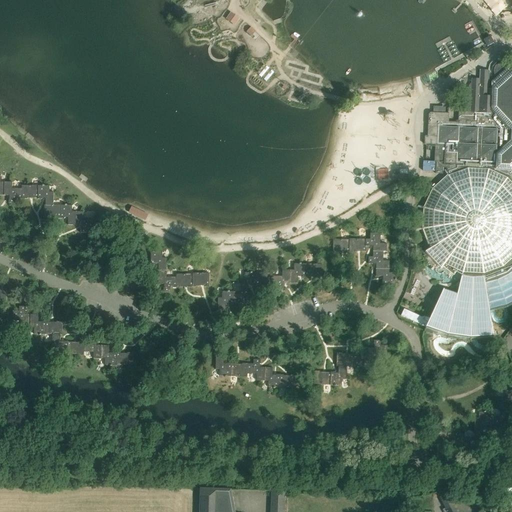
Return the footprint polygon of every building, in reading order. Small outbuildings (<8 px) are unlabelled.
[(486,38),(491,46),(496,43),(492,35),(486,38)] [(511,62),(504,70),(492,81),(492,88),(488,88),(489,71),(485,70),(481,70),(480,79),(472,79),(471,96),(470,112),(458,111),(458,127),(448,126),(449,113),(431,112),(430,113),(429,113),(429,114),(429,115),(428,115),(428,125),(427,136),(425,136),(424,144),(446,145),(446,153),(445,153),(445,164),(456,165),(458,172),(448,176),(433,189),(424,208),(423,229),(429,248),(444,264),(463,272),(457,294),(443,290),(444,289),(443,288),(436,305),(428,301),(424,310),(431,313),(423,330),(456,342),(494,340),(490,314),(508,309),(511,307),(511,62)] [(0,175),(0,195),(10,196),(10,200),(9,200),(9,204),(16,204),(16,199),(28,199),(28,198),(38,198),(38,199),(42,199),(42,198),(46,198),(46,205),(44,205),(44,219),(50,219),(50,217),(55,217),(55,219),(64,219),(64,218),(68,218),(68,225),(81,225),(81,229),(80,229),(80,233),(87,233),(87,229),(93,228),(93,218),(84,218),(84,212),(72,212),(72,205),(66,205),(64,205),(54,205),(54,192),(50,192),(50,186),(44,186),(44,185),(42,185),(42,186),(22,186),(22,189),(12,189),(12,182),(1,182),(1,176),(0,175)] [(380,234),(370,233),(370,240),(349,239),(349,240),(333,240),(333,253),(339,253),(339,252),(344,252),(344,253),(350,253),(355,253),(355,251),(366,252),(366,248),(369,248),(369,247),(373,247),(373,257),(368,257),(368,266),(372,266),(372,264),(376,265),(375,277),(383,277),(383,281),(382,281),(381,285),(395,285),(395,281),(396,281),(396,279),(395,279),(395,273),(389,273),(389,261),(383,261),(383,252),(386,252),(386,244),(380,244),(380,234)] [(157,252),(157,251),(155,251),(155,252),(151,252),(151,265),(155,265),(155,264),(158,264),(158,285),(164,285),(164,288),(163,288),(163,292),(170,292),(170,288),(182,288),(182,287),(187,287),(187,288),(193,288),(193,287),(198,287),(198,286),(209,286),(209,273),(192,273),(192,274),(176,274),(176,277),(166,277),(166,258),(162,258),(162,252),(157,252)] [(302,264),(299,264),(294,264),(294,270),(282,270),(282,277),(273,276),(273,273),(253,273),(253,272),(250,272),(250,273),(245,272),(245,279),(241,279),(240,292),(231,291),(228,291),(223,291),(223,297),(219,297),(219,311),(227,311),(227,303),(230,304),(230,305),(239,305),(239,304),(245,304),(245,305),(251,306),(251,292),(249,292),(249,285),(252,285),(252,286),(256,286),(256,285),(267,285),(267,287),(278,287),(278,291),(285,292),(285,287),(284,287),(284,284),(298,284),(298,276),(301,276),(301,278),(310,278),(310,276),(316,277),(316,278),(322,278),(322,264),(302,264)] [(413,289),(408,296),(424,307),(428,300),(413,289)] [(27,307),(19,307),(19,311),(13,311),(13,321),(23,322),(22,328),(34,328),(34,335),(40,335),(42,335),(52,335),(52,348),(56,348),(56,355),(61,355),(63,355),(84,355),(84,352),(93,353),(93,359),(105,359),(105,366),(110,366),(112,366),(132,366),(133,353),(127,353),(127,354),(121,354),(121,352),(112,352),(112,354),(109,354),(109,346),(95,345),(95,342),(97,342),(97,338),(90,337),(90,342),(78,342),(78,343),(68,343),(68,341),(63,341),(63,343),(60,343),(60,335),(62,335),(63,322),(57,322),(57,323),(51,323),(51,322),(42,321),(42,323),(38,323),(39,315),(25,315),(25,311),(26,311),(27,307)] [(427,319),(408,310),(403,319),(423,328),(427,319)] [(381,341),(374,341),(374,345),(375,345),(375,348),(361,348),(361,356),(357,356),(358,354),(349,354),(349,355),(343,355),(343,354),(337,354),(337,367),(339,367),(339,375),(335,374),(335,373),(331,373),(331,374),(321,374),(321,373),(315,372),(314,386),(334,387),(336,387),(342,387),(342,380),(346,381),(347,368),(357,368),(359,369),(359,368),(364,368),(365,362),(376,362),(377,356),(387,356),(387,346),(381,345),(381,341)] [(224,357),(216,357),(216,370),(220,370),(220,377),(225,377),(227,377),(247,377),(248,374),(257,375),(257,381),(268,382),(268,388),(274,388),(274,389),(276,389),(276,388),(296,389),(296,375),(290,375),(290,376),(285,376),(285,375),(276,375),(276,376),(272,376),(273,368),(259,368),(259,364),(261,364),(261,360),(253,359),(253,364),(242,364),(242,365),(232,365),(232,363),(228,363),(227,365),(224,364),(224,357)] [(511,389),(511,390),(511,389),(509,389),(509,390),(505,390),(505,396),(500,396),(499,416),(490,416),(490,412),(485,412),(485,411),(483,411),(483,412),(479,412),(479,418),(474,418),(473,438),(464,438),(464,434),(448,434),(448,433),(431,433),(431,446),(441,446),(441,447),(447,447),(447,448),(451,447),(458,447),(463,447),(463,454),(476,454),(476,450),(476,449),(476,444),(481,444),(482,425),(489,425),(489,431),(502,431),(502,427),(501,427),(502,422),(507,422),(508,403),(511,402),(511,389)] [(234,511),(230,489),(200,489),(199,511),(234,511)] [(283,511),(284,491),(271,491),(270,511),(283,511)] [(454,500),(450,492),(441,497),(448,511),(472,511),(478,509),(472,498),(469,499),(466,493),(454,500)]
